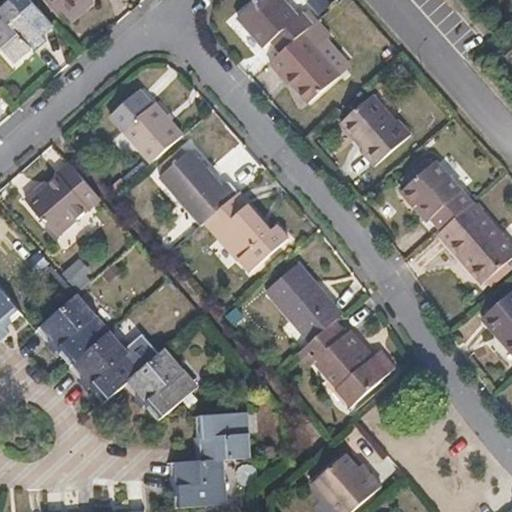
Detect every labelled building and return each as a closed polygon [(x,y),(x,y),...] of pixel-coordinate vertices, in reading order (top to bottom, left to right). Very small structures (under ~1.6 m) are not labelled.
[(43,38),(55,27),(31,0),(30,0),(13,0),(12,2),(0,12),(0,16),(6,22),(0,27),(0,48),(15,66),(33,50),(29,46),(41,36),(43,38)] [(51,0),(68,18),(87,0),(51,0)] [(303,33),(312,24),(302,12),(298,16),(283,0),(258,0),(239,17),(266,47),(283,31),(293,42),(303,33)] [(293,42),(270,63),(280,74),(283,72),(311,103),(342,76),(303,33),(293,42)] [(41,36),(29,46),(33,50),(36,54),(48,43),(43,38),(41,36)] [(151,162),(183,135),(141,87),(110,115),(151,162)] [(362,153),(375,167),(412,135),(398,120),(396,122),(373,97),(341,125),(365,151),(362,153)] [(206,223),(238,194),(227,181),(222,185),(192,150),(159,179),(201,228),(206,223)] [(444,230),(474,203),(436,161),(402,192),(416,207),(420,203),(444,230)] [(57,239),(102,201),(69,163),(58,173),(61,177),(42,193),(39,190),(26,202),(57,239)] [(126,208),(137,198),(125,185),(114,195),(126,208)] [(271,232),(238,194),(206,223),(250,274),(288,241),(277,227),(271,232)] [(511,259),(511,243),(475,202),(474,203),(444,230),(439,234),(484,284),(511,259)] [(335,323),(344,316),(299,264),(266,292),(311,344),(335,323)] [(0,289),(0,338),(8,333),(5,330),(0,324),(0,322),(16,308),(0,289)] [(511,350),(511,293),(484,318),(511,350)] [(106,336),(74,298),(39,330),(50,342),(48,344),(46,346),(54,355),(57,351),(64,346),(77,362),(106,336)] [(346,335),(335,323),(311,344),(300,354),(312,368),(317,363),(353,406),(393,372),(378,355),(369,363),(360,352),(364,349),(349,332),(346,335)] [(77,362),(71,368),(82,380),(80,381),(79,382),(87,392),(90,390),(97,384),(110,399),(125,386),(127,385),(140,373),(106,336),(77,362)] [(137,397),(136,399),(134,401),(142,410),(146,407),(152,401),(166,417),(183,401),(195,390),(163,353),(140,373),(127,385),(137,397)] [(205,438),(197,438),(194,438),(194,449),(196,449),(198,449),(199,462),(220,461),(247,459),(245,413),(205,416),(205,438)] [(312,486),(334,511),(353,511),(382,487),(367,471),(363,475),(346,456),(312,486)] [(199,462),(196,462),(173,464),(173,479),(171,479),(169,479),(170,489),(174,489),(182,489),(183,509),(223,506),(220,461),(199,462)]
